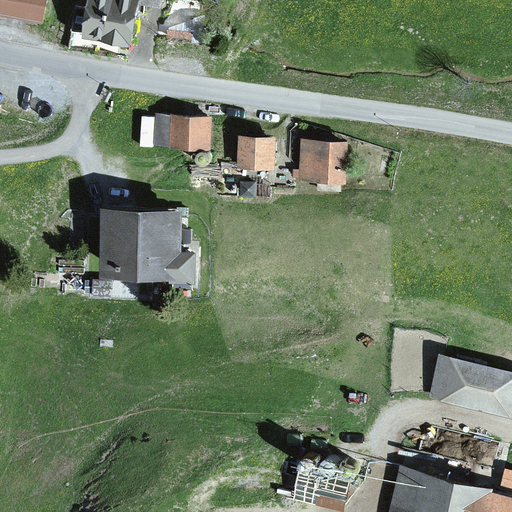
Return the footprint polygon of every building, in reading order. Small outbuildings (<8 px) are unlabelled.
[(51,0),(0,0),(0,11),(47,22),(51,0)] [(80,3),(74,30),(137,43),(146,0),(93,0),(92,5),(80,3)] [(195,30),(169,27),(168,36),(194,39),(195,30)] [(175,112),(158,111),(155,143),(214,148),(217,112),(174,109),(175,112)] [(282,135),(245,134),(244,167),(281,169),(282,135)] [(351,137),(305,135),(303,177),(320,178),(319,190),(343,191),(343,179),(349,180),(351,137)] [(207,164),(210,164),(212,163),(214,161),(215,158),(216,156),(215,153),(214,151),(212,150),(209,149),(207,149),(204,149),(202,151),(201,153),(200,155),(200,158),(201,160),(203,162),(205,164),(207,164)] [(258,180),(243,179),(243,196),(257,196),(258,180)] [(188,203),(101,202),(100,277),(198,278),(198,248),(188,248),(188,203)] [(511,370),(443,355),(434,397),(511,413),(511,370)] [(310,458),(312,460),(315,462),(317,462),(320,462),(322,460),(324,458),(325,456),(325,453),(325,451),(323,449),(321,447),(319,446),(317,446),(314,447),(312,448),(310,450),(309,453),(309,456),(310,458)] [(329,462),(331,464),(333,466),(336,466),(339,466),(341,464),(343,462),(344,460),(344,458),(343,455),(342,453),(340,451),(338,450),(335,450),(333,451),(331,452),(329,454),(328,457),(328,460),(329,462)] [(348,468),(349,470),(352,471),(355,472),(357,471),(360,470),(361,468),(362,465),(363,463),(362,460),(361,458),(359,457),(356,456),(354,456),(351,456),(349,458),(348,460),(347,462),(347,465),(348,468)] [(489,511),(496,483),(403,460),(389,511),(489,511)] [(504,484),(496,483),(489,511),(511,511),(511,467),(508,466),(504,484)]
